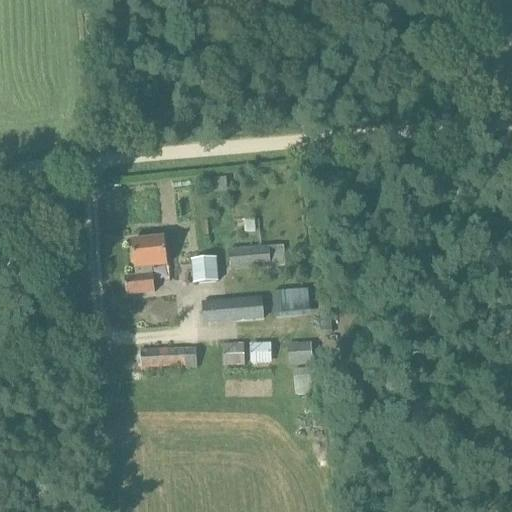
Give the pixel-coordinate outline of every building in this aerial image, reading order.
[(204,251),(205,226),(187,225),(186,250),(204,251)] [(125,294),(153,292),(150,264),(166,262),(163,236),(131,239),(135,275),(123,276),(125,294)] [(229,251),(230,272),(286,268),(283,247),(229,251)] [(198,261),(200,284),(218,283),(215,259),(198,261)] [(308,294),(282,297),(283,308),(309,306),(308,294)] [(203,326),(269,319),(268,298),(203,304),(203,326)] [(225,359),(277,361),(278,341),(226,339),(225,359)] [(311,343),(287,345),(289,367),(313,366),(311,343)] [(197,370),(196,350),(139,351),(141,370),(184,367),(185,370),(197,370)] [(314,367),(292,371),(296,396),(318,394),(314,367)]
